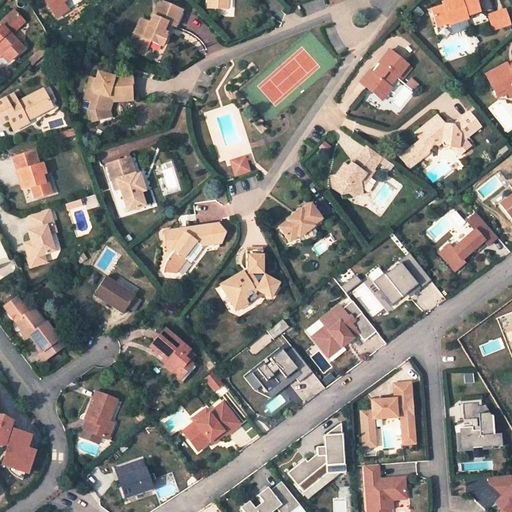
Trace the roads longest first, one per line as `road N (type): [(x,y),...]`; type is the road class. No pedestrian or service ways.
road 1 (residential): [(176,511),(426,330)]
road 2 (residential): [(360,46),(245,206)]
road 3 (residential): [(171,85),(340,10)]
road 4 (residential): [(426,330),(445,511)]
